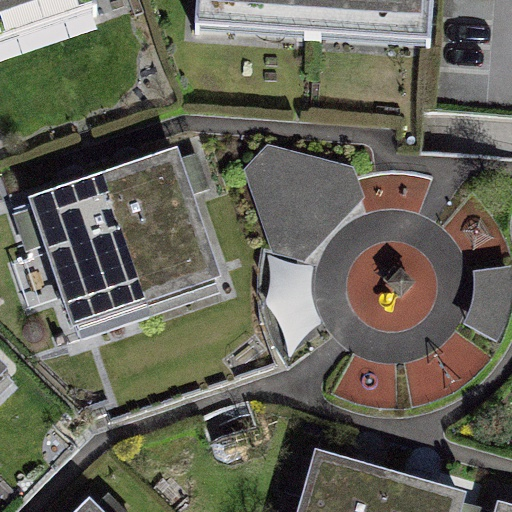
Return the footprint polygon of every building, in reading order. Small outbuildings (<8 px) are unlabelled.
[(0,0),(0,25),(75,0),(0,0)] [(435,0),(204,0),(202,29),(431,49),(435,0)] [(367,230),(351,150),(252,169),(267,249),(367,230)] [(180,166),(109,191),(152,316),(224,291),(180,166)] [(76,343),(152,316),(109,191),(31,218),(76,343)] [(0,379),(0,398),(10,388),(0,379)] [(303,511),(392,511),(400,487),(317,464),(303,511)] [(464,511),(466,506),(400,487),(392,511),(464,511)]
